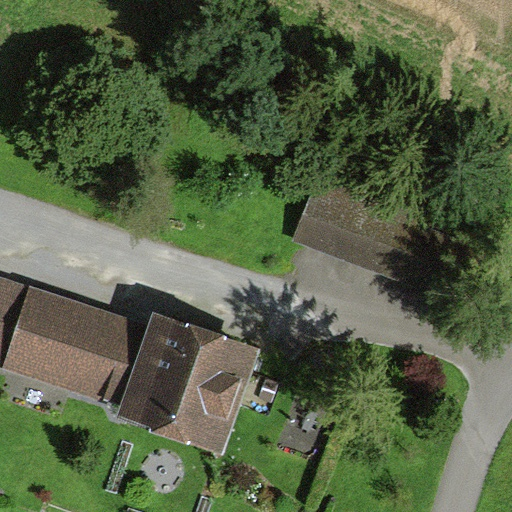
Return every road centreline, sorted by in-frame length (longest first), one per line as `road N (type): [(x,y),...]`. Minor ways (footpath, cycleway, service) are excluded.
road 1 (track): [(511,354),(356,321),(0,203)]
road 2 (track): [(454,511),(511,375)]
